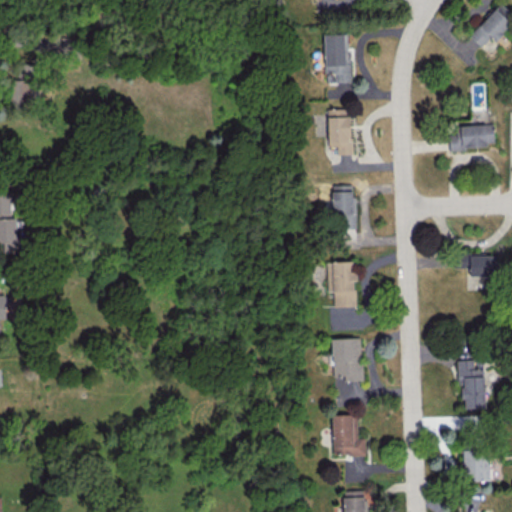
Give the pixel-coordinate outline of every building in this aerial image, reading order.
[(489,36),(494,40),(511,20),(511,13),(500,1),(468,35),(480,46),(489,36)] [(347,32),(322,33),(324,73),(332,73),(332,82),(350,81),(347,32)] [(37,80),(11,80),(10,105),(36,105),(37,80)] [(336,154),(350,153),(349,107),(326,108),(327,145),(336,145),(336,154)] [(493,147),(493,125),(448,126),(449,148),(493,147)] [(354,227),(353,183),(331,184),(332,227),(354,227)] [(14,216),(10,216),(10,192),(0,192),(0,241),(15,241),(14,216)] [(466,288),(494,288),(494,253),(457,253),(457,267),(466,267),(466,288)] [(354,305),(354,280),(353,260),(331,261),(333,306),(354,305)] [(331,337),(331,375),(343,375),(343,380),(362,380),(362,363),(355,363),(354,355),(360,355),(359,337),(331,337)] [(462,408),(484,407),(483,358),(456,359),(457,380),(461,380),(462,408)] [(356,413),(331,414),(332,455),(365,454),(364,437),(357,437),(356,413)] [(463,481),(489,480),(487,444),(461,445),(463,481)] [(342,511),(365,511),(365,489),(342,490),(342,511)]
